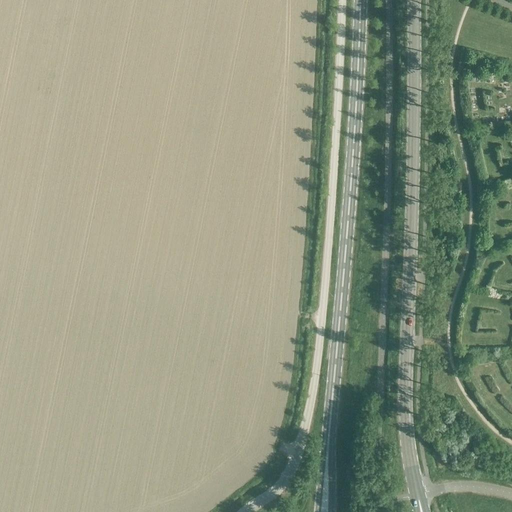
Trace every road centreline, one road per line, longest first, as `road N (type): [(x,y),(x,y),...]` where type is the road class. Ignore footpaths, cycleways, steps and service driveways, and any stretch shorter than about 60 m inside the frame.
road 1 (unclassified): [(245,511),(285,480),(306,420),(328,249),(340,0)]
road 2 (unclassified): [(420,511),(405,426),(413,0)]
road 3 (secondary): [(362,0),(325,494)]
